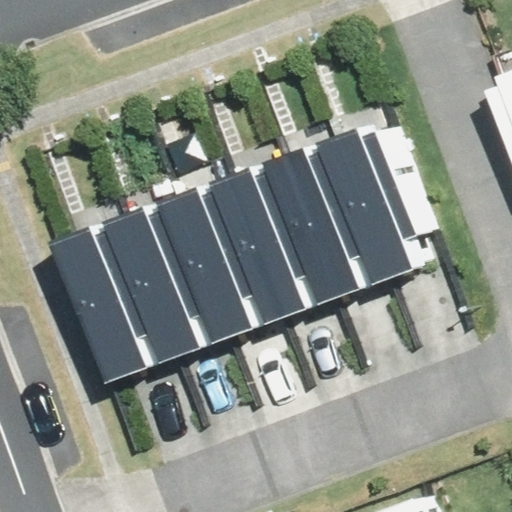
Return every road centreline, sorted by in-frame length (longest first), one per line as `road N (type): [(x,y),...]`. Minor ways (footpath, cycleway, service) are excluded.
road 1 (residential): [(143,511),(511,376)]
road 2 (residential): [(417,0),(511,257)]
